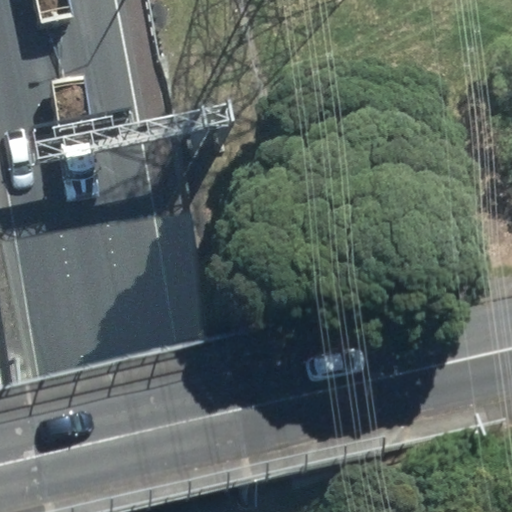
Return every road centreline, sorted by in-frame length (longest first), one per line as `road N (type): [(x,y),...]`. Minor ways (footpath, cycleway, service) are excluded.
road 1 (motorway): [(13,0),(100,511)]
road 2 (primary): [(511,347),(239,411)]
road 3 (primary): [(0,463),(239,411)]
